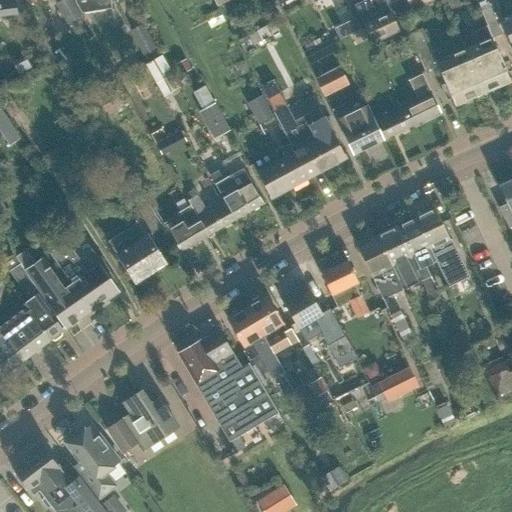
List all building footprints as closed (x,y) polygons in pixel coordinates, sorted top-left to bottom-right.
[(0,0),(0,14),(0,15),(0,14),(0,12),(14,11),(13,0),(0,0)] [(73,0),(59,0),(56,2),(68,23),(82,16),(73,0)] [(74,0),(75,2),(81,12),(105,8),(104,2),(116,0),(74,0)] [(383,0),(369,0),(356,6),(364,23),(372,41),(397,30),(389,12),(383,0)] [(487,24),(486,25),(490,37),(501,33),(488,1),(478,4),(487,24)] [(511,18),(502,22),(511,44),(511,18)] [(168,21),(160,26),(165,36),(174,32),(168,21)] [(142,23),(131,29),(144,55),(155,49),(142,23)] [(345,23),(335,28),(340,39),(350,33),(345,23)] [(490,37),(486,25),(473,30),(478,42),(462,49),(482,93),(510,80),(490,37)] [(53,27),(42,34),(55,56),(67,50),(53,27)] [(482,93),(462,49),(440,59),(438,53),(439,53),(437,48),(431,50),(421,28),(409,33),(424,70),(436,65),(455,105),(482,93)] [(258,30),(248,35),(253,44),(263,39),(258,30)] [(410,41),(401,45),(405,55),(414,50),(410,41)] [(12,61),(19,74),(31,68),(24,54),(12,61)] [(162,55),(146,64),(163,96),(179,87),(162,55)] [(339,65),(315,77),(324,96),(348,83),(339,65)] [(139,72),(129,78),(142,100),(152,95),(139,72)] [(417,96),(399,105),(410,127),(440,113),(429,90),(430,90),(422,73),(408,79),(417,96)] [(99,90),(96,93),(108,114),(129,101),(116,80),(99,90)] [(273,80),(260,87),(273,112),(286,105),(273,80)] [(9,93),(0,98),(0,99),(11,118),(21,112),(9,93)] [(262,94),(247,102),(258,124),(274,116),(262,94)] [(214,102),(199,111),(214,138),(230,129),(214,102)] [(381,141),(363,105),(351,111),(346,109),(343,103),(331,109),(336,118),(335,119),(337,123),(336,124),(351,155),(381,141)] [(410,127),(399,105),(373,117),(367,103),(363,105),(381,141),(410,127)] [(286,105),(273,112),(290,143),(289,143),(306,178),(344,158),(323,118),(318,107),(295,120),(286,105)] [(1,107),(0,107),(0,129),(3,134),(14,127),(1,107)] [(166,138),(157,143),(162,153),(172,148),(166,138)] [(269,198),(306,178),(289,143),(288,142),(279,147),(284,156),(274,161),(269,153),(251,163),(269,198)] [(128,167),(118,173),(124,183),(134,177),(128,167)] [(228,176),(247,211),(261,204),(241,169),(228,176)] [(219,170),(210,175),(215,183),(223,178),(219,170)] [(234,219),(247,211),(228,176),(223,178),(215,183),(220,192),(222,191),(224,195),(221,197),(234,219)] [(207,177),(198,181),(203,191),(212,186),(207,177)] [(135,179),(125,185),(130,194),(140,188),(135,179)] [(511,181),(500,187),(507,202),(498,206),(508,227),(511,225),(511,181)] [(142,189),(130,196),(136,205),(148,198),(142,189)] [(234,219),(221,197),(202,208),(194,195),(186,200),(188,204),(205,235),(234,219)] [(136,222),(107,240),(133,281),(162,263),(145,235),(162,224),(148,203),(132,214),(136,222)] [(205,235),(188,204),(175,212),(176,215),(163,222),(167,229),(166,229),(178,251),(205,235)] [(435,208),(416,217),(435,260),(437,265),(444,281),(466,272),(455,248),(454,249),(435,208)] [(420,278),(422,281),(431,277),(425,265),(435,260),(416,217),(396,227),(415,268),(416,271),(420,278)] [(415,268),(396,227),(377,236),(392,266),(402,287),(420,278),(416,271),(415,268)] [(403,289),(392,266),(377,236),(358,246),(383,299),(403,289)] [(26,248),(16,255),(37,287),(64,328),(117,292),(98,264),(88,271),(66,240),(49,252),(71,282),(62,289),(44,263),(39,266),(26,248)] [(37,287),(16,255),(13,252),(2,260),(26,294),(37,287)] [(346,259),(320,272),(338,306),(350,300),(358,317),(368,312),(354,284),(357,283),(346,259)] [(0,272),(0,289),(8,283),(0,272)] [(431,277),(422,281),(427,293),(428,295),(437,290),(431,277)] [(304,282),(280,296),(298,327),(308,321),(315,332),(318,329),(327,345),(344,335),(329,306),(328,307),(329,308),(322,313),(304,282)] [(25,307),(49,339),(50,339),(53,339),(61,333),(61,330),(62,329),(48,310),(49,310),(37,293),(24,302),(27,306),(25,307)] [(266,295),(246,307),(274,354),(298,340),(291,328),(289,330),(284,321),(281,323),(276,315),(277,314),(266,295)] [(25,307),(0,326),(0,338),(4,343),(10,339),(24,358),(49,339),(25,307)] [(284,372),(274,354),(246,307),(227,317),(244,346),(252,341),(273,378),(284,372)] [(400,310),(391,314),(397,326),(403,340),(412,335),(400,310)] [(200,339),(177,352),(213,412),(231,441),(278,413),(253,370),(249,362),(247,363),(225,326),(219,330),(218,330),(201,340),(200,339)] [(465,329),(448,337),(457,355),(474,347),(465,329)] [(471,339),(476,351),(492,345),(487,332),(471,339)] [(344,335),(327,345),(340,365),(357,355),(344,335)] [(0,376),(24,358),(10,339),(4,343),(0,338),(0,376)] [(501,356),(481,364),(495,396),(511,388),(511,369),(508,372),(501,356)] [(372,363),(364,367),(369,378),(380,372),(376,364),(372,363)] [(408,368),(370,386),(375,396),(384,392),(388,399),(416,385),(408,368)] [(329,389),(321,376),(310,383),(317,396),(329,389)] [(122,419),(107,429),(122,453),(138,442),(143,449),(178,425),(163,404),(155,409),(141,390),(123,403),(130,413),(122,419)] [(353,400),(342,405),(346,412),(357,406),(353,400)] [(447,404),(436,409),(444,426),(455,421),(447,404)] [(72,467),(80,478),(87,487),(97,499),(115,485),(105,473),(119,461),(90,423),(65,443),(79,461),(72,467)] [(106,511),(87,487),(80,478),(71,484),(45,449),(14,472),(32,496),(38,491),(53,511),(106,511)] [(338,466),(321,477),(329,490),(347,479),(338,466)] [(283,483),(255,500),(262,511),(284,511),(297,505),(283,483)] [(114,494),(101,504),(106,511),(124,511),(126,511),(114,494)]
